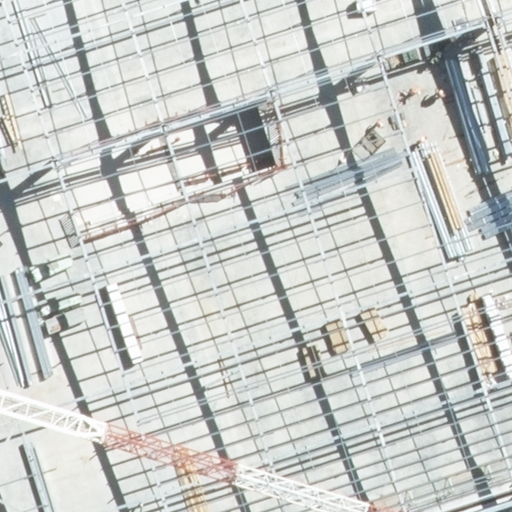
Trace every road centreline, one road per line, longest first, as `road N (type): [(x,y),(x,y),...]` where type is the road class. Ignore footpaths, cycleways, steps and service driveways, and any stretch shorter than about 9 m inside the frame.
road 1 (tertiary): [(511,115),(0,277)]
road 2 (unclassified): [(511,318),(0,480)]
